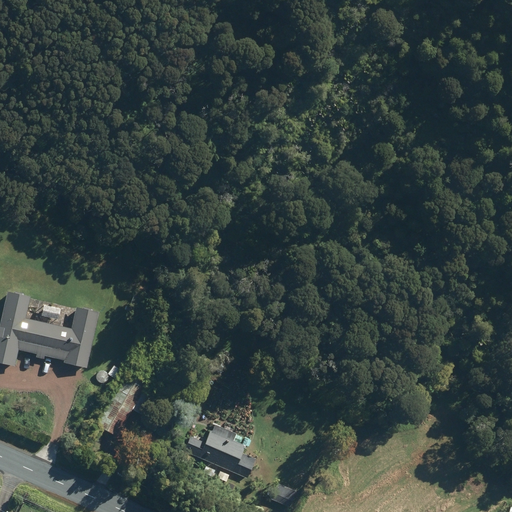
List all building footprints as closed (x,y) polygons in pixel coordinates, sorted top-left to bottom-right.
[(88,364),(100,307),(79,302),(74,325),(29,316),(32,297),(9,293),(5,313),(0,312),(0,359),(0,360),(17,363),(20,349),(88,364)] [(130,369),(98,420),(117,432),(133,407),(141,412),(153,394),(144,388),(149,381),(130,369)] [(195,432),(187,449),(237,471),(253,436),(217,419),(208,438),(195,432)] [(204,464),(201,473),(227,484),(231,475),(204,464)] [(296,491),(276,483),(270,499),(290,506),(296,491)]
